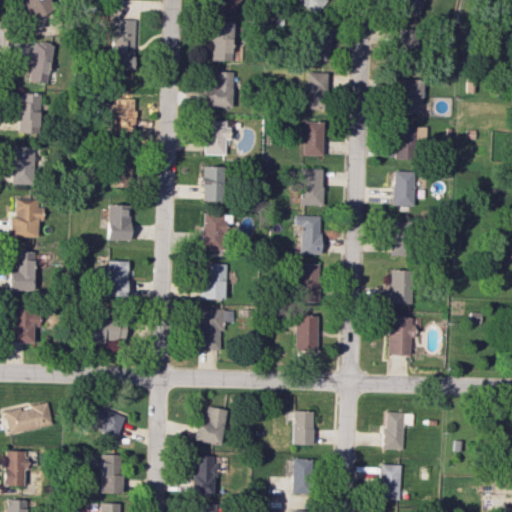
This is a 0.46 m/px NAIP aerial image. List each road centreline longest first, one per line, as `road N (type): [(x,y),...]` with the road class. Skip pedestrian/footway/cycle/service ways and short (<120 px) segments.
road 1 (residential): [(172,0),(151,511)]
road 2 (residential): [(359,0),(340,511)]
road 3 (residential): [(511,387),(0,372)]
